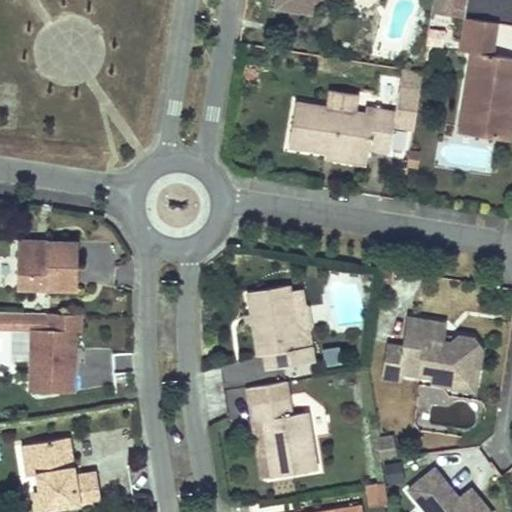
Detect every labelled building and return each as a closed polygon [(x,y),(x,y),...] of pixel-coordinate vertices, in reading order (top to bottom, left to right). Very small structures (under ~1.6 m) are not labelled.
[(271,0),(269,16),(305,22),(307,1),(308,0),(322,0),(325,3),(343,5),(349,0),(271,0)] [(463,17),(465,0),(430,0),(429,11),(463,17)] [(451,47),(455,17),(433,14),(429,44),(451,47)] [(476,30),(464,28),(462,45),(473,46),(476,30)] [(473,46),(462,45),(460,61),(469,62),(492,65),(497,34),(476,30),(473,46)] [(511,68),(492,65),(469,62),(460,122),(467,124),(474,133),(472,145),(508,150),(511,125),(511,121),(509,112),(511,100),(511,68)] [(327,119),(294,114),(288,159),(325,164),(366,170),(367,160),(388,164),(392,137),(413,140),(419,103),(422,83),(403,80),(400,100),(398,99),(394,124),(365,119),(364,125),(354,123),(356,106),(329,102),(327,119)] [(474,133),(467,124),(460,122),(457,142),(472,145),(474,133)] [(410,160),(408,175),(419,176),(421,162),(410,160)] [(366,170),(325,164),(324,170),(365,176),(366,170)] [(72,250),(41,250),(41,256),(12,256),(11,297),(71,298),(72,250)] [(247,320),(255,364),(264,362),(267,381),(308,374),(306,355),(296,357),(286,301),(285,295),(255,300),(258,319),(247,320)] [(286,301),(296,357),(306,355),(303,336),(305,331),(302,312),(298,310),(296,299),(286,301)] [(258,319),(255,300),(244,302),(247,320),(258,319)] [(74,323),(39,323),(39,340),(22,340),(22,401),(73,402),(74,323)] [(0,357),(9,357),(9,329),(0,329),(0,357)] [(398,354),(394,383),(428,387),(427,393),(446,396),(448,382),(465,385),(469,354),(463,345),(455,343),(446,349),(434,348),(436,334),(402,329),(398,354)] [(321,347),(325,365),(341,362),(337,344),(321,347)] [(398,354),(383,352),(378,388),(393,391),(394,383),(398,354)] [(465,385),(448,382),(446,396),(445,402),(466,405),(469,385),(465,385)] [(260,428),(270,484),(316,476),(305,419),(287,423),(284,407),(247,413),(250,429),(260,428)] [(387,446),(373,449),(377,470),(391,467),(387,446)] [(26,486),(30,511),(97,511),(92,475),(75,478),(70,447),(29,454),(34,485),(26,486)] [(34,485),(29,454),(16,455),(21,487),(26,486),(34,485)] [(405,485),(423,511),(482,511),(468,491),(451,502),(428,468),(405,485)] [(379,489),(362,492),(365,511),(369,511),(383,510),(379,489)]
